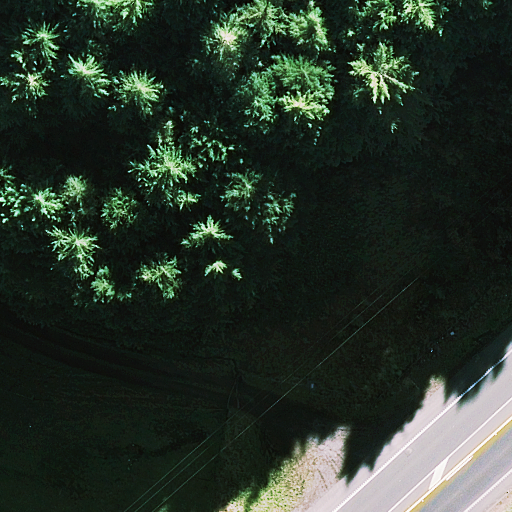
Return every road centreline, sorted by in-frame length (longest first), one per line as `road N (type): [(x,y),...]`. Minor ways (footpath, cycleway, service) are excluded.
road 1 (track): [(0,259),(433,486)]
road 2 (trunk): [(511,409),(404,511)]
